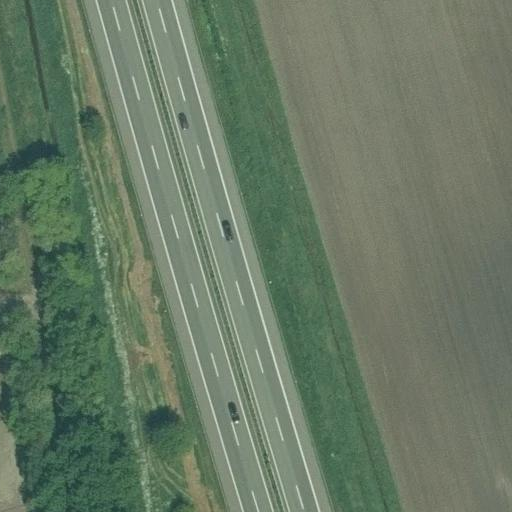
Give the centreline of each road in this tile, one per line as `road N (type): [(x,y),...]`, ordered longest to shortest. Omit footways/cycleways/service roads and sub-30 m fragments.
road 1 (motorway): [(304,511),(156,0)]
road 2 (motorway): [(103,0),(249,511)]
road 3 (track): [(0,173),(60,511)]
